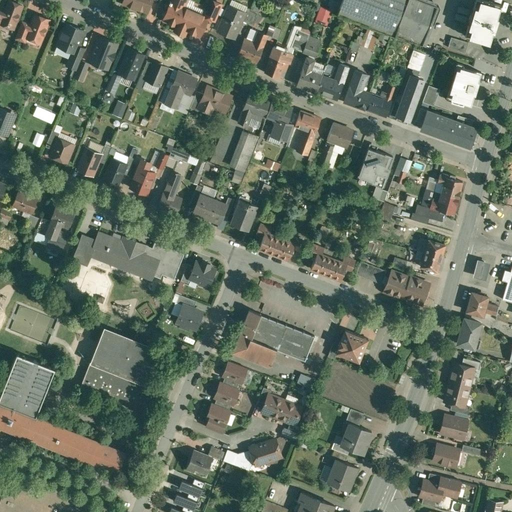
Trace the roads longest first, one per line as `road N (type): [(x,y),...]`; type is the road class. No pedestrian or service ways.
road 1 (residential): [(483,162),(60,0)]
road 2 (residential): [(243,255),(0,163)]
road 3 (residential): [(437,331),(243,255)]
road 4 (residential): [(243,255),(179,420)]
road 5 (tertiary): [(437,331),(376,490)]
